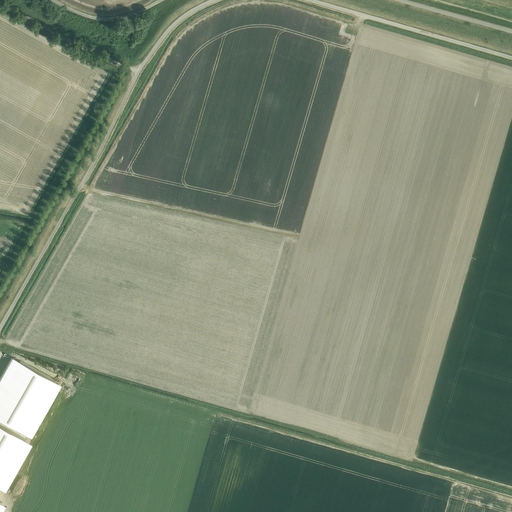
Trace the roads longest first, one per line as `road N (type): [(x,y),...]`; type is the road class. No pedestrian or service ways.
road 1 (unclassified): [(0,327),(138,71)]
road 2 (unclassified): [(511,58),(307,0)]
road 3 (track): [(0,1),(138,71)]
